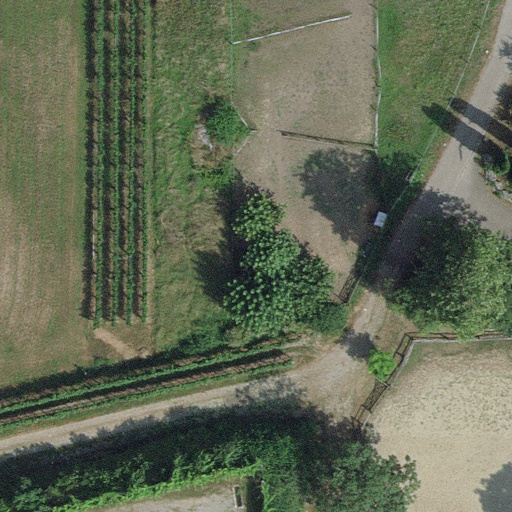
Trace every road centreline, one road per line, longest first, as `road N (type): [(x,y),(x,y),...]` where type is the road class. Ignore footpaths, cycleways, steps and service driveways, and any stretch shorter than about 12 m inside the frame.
road 1 (track): [(431,208),(346,384),(0,458)]
road 2 (residential): [(511,35),(431,208)]
